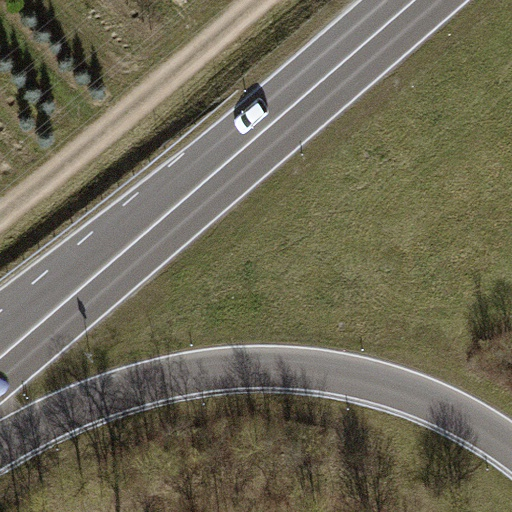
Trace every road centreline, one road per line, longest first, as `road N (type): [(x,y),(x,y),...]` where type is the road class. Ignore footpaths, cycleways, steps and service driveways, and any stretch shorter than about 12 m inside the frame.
road 1 (primary): [(0,365),(421,0)]
road 2 (primary): [(0,446),(69,404),(191,374),(334,381),(482,434),(511,459)]
road 3 (track): [(0,232),(282,0)]
